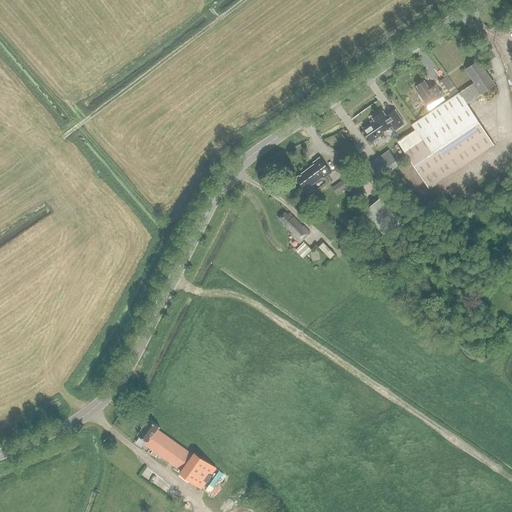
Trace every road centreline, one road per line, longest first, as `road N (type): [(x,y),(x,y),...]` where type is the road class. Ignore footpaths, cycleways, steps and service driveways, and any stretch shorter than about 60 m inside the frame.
road 1 (unclassified): [(0,453),(76,422),(127,371),(236,166),(481,0)]
road 2 (track): [(511,483),(230,292),(199,294),(173,281)]
